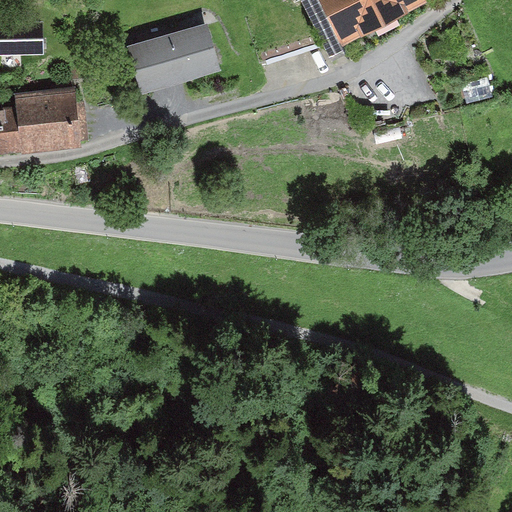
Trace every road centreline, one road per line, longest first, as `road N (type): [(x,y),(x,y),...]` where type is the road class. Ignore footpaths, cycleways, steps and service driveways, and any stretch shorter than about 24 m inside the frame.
road 1 (track): [(0,264),(314,341),(511,409)]
road 2 (tertiary): [(0,210),(418,261),(511,255)]
road 3 (track): [(0,164),(96,149),(330,80),(385,55),(463,0)]
